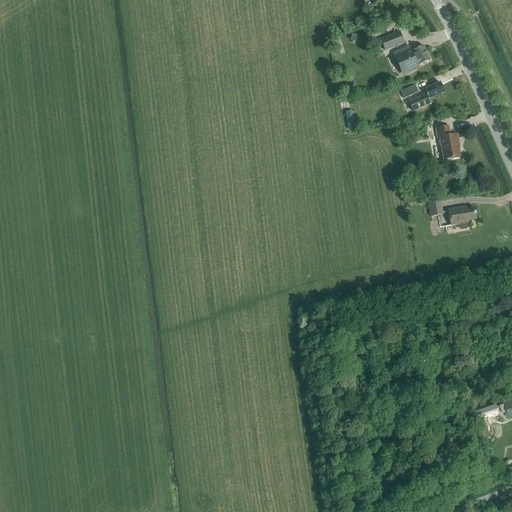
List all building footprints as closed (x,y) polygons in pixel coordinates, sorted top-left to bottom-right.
[(403,44),(398,32),(379,40),(384,52),(403,44)] [(419,66),(429,61),(423,46),(412,51),(404,54),(411,69),(419,66)] [(439,83),(424,89),(427,94),(407,103),(411,112),(420,108),(431,104),(429,100),(444,93),(439,83)] [(417,93),(414,86),(400,92),(403,99),(417,93)] [(348,130),(356,129),(353,111),(345,112),(348,130)] [(443,160),(460,157),(458,144),(457,135),(451,136),(449,127),(435,129),(437,139),(439,138),(443,160)] [(431,218),(443,215),(440,202),(428,204),(431,218)] [(468,221),(476,220),(474,208),(466,209),(465,207),(448,210),(451,226),(468,223),(468,221)] [(476,415),(478,420),(498,413),(496,407),(476,415)]
